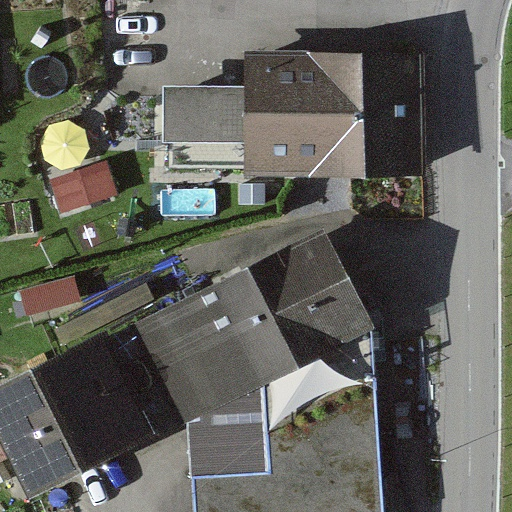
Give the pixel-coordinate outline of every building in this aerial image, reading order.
[(245,96),(163,96),(163,167),(304,168),(304,169),(422,171),(418,57),(301,59),(245,59),(245,96)] [(115,139),(60,146),(64,178),(120,170),(115,139)] [(326,253),(316,233),(141,325),(184,418),(255,374),(362,321),(355,309),(369,302),(340,246),(326,253)] [(375,511),(364,320),(362,321),(255,374),(184,418),(194,511),(375,511)] [(0,387),(0,435),(30,494),(152,437),(104,337),(0,387)]
